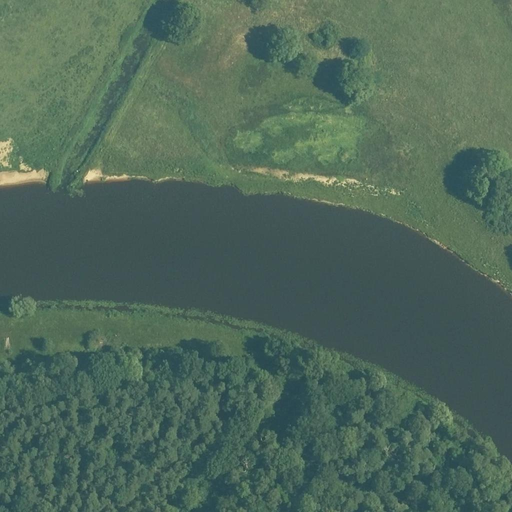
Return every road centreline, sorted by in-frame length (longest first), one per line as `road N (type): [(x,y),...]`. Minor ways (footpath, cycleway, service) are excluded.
road 1 (track): [(0,403),(132,381),(199,403),(267,407),(286,403),(302,379)]
road 2 (track): [(129,511),(183,462),(208,415),(199,403)]
